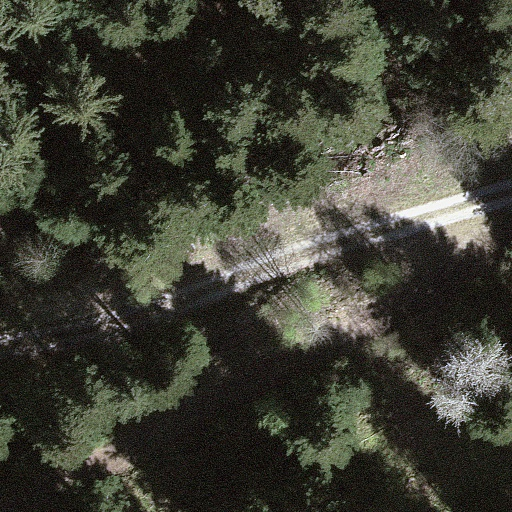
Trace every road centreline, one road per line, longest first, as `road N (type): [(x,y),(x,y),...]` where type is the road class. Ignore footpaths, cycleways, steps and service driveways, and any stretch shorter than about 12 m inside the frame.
road 1 (track): [(0,499),(433,277),(506,190)]
road 2 (track): [(0,340),(69,331),(372,223),(511,188)]
